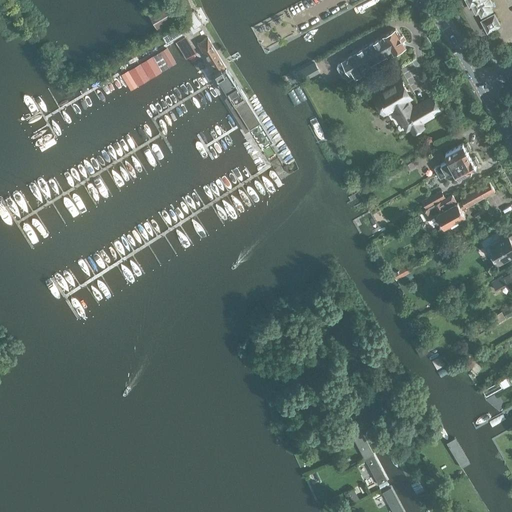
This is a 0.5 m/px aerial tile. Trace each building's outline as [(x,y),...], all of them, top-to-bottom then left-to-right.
[(470,0),(471,2),(476,11),(479,10),(482,14),(493,8),(492,4),(494,3),(492,0),(470,0)] [(202,23),(197,15),(194,9),(192,10),(186,14),(194,28),(202,23)] [(488,32),(502,24),(495,13),(482,20),(488,32)] [(384,36),(342,60),(350,75),(356,72),(358,75),(373,66),(370,62),(392,49),(394,53),(406,45),(396,28),(384,35),(384,36)] [(207,36),(197,43),(214,71),(216,73),(215,74),(225,91),(228,96),(224,99),(245,132),(249,129),(260,122),(236,84),(225,67),(226,67),(207,36)] [(305,80),(320,72),(315,62),(300,70),(305,80)] [(409,99),(412,97),(401,78),(372,95),(384,115),(393,110),(406,131),(410,129),(412,133),(424,126),(422,121),(441,110),(432,95),(413,106),(409,99)] [(434,167),(437,172),(470,154),(468,150),(471,148),(467,142),(464,143),(463,142),(445,152),(449,158),(434,167)] [(472,157),(470,154),(437,172),(440,178),(455,169),(459,175),(477,165),(476,164),(479,162),(475,155),(472,157)] [(462,200),(458,202),(457,201),(452,193),(422,211),(427,221),(435,217),(435,216),(437,214),(445,227),(458,220),(459,222),(467,217),(466,215),(462,209),(466,206),(495,190),(489,180),(460,197),(462,200)] [(432,195),(423,200),(427,207),(435,202),(432,195)] [(511,222),(497,230),(481,240),(485,247),(491,243),(495,250),(489,253),(495,264),(511,254),(511,239),(511,238),(511,237),(511,222)] [(441,255),(447,252),(451,250),(448,244),(438,249),(441,254),(441,255)] [(397,271),(393,273),(396,280),(411,272),(407,266),(399,270),(396,271),(397,271)] [(511,272),(505,276),(504,275),(491,282),(496,290),(511,281),(511,272)] [(499,323),(506,318),(502,312),(495,316),(499,323)] [(358,425),(348,430),(364,460),(373,455),(358,425)] [(366,461),(375,479),(381,476),(372,458),(366,461)] [(395,478),(410,503),(418,498),(403,473),(395,478)] [(478,473),(468,479),(487,511),(495,511),(499,509),(478,473)] [(379,487),(392,511),(396,511),(402,509),(388,483),(379,487)]
